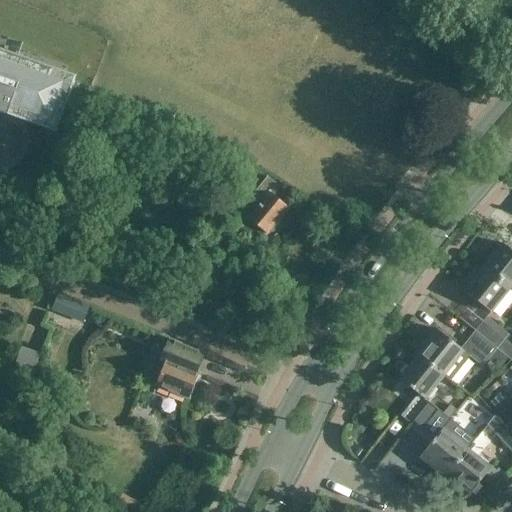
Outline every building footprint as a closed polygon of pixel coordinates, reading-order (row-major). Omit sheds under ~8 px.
[(0,112),(56,133),(65,108),(54,104),(62,81),(50,77),(53,68),(0,49),(0,112)] [(259,206),(248,219),(267,234),(288,207),(274,196),(281,188),(268,177),(249,198),(259,206)] [(511,251),(502,243),(482,267),(508,288),(511,283),(511,251)] [(508,288),(482,267),(463,291),(489,312),(508,288)] [(88,307),(59,294),(53,309),(82,321),(88,307)] [(511,337),(484,316),(473,330),(508,358),(511,361),(511,360),(511,337)] [(435,327),(415,353),(418,355),(444,376),(450,381),(470,356),(482,366),(487,359),(499,369),(508,358),(473,330),(460,347),(435,327)] [(205,354),(168,339),(152,379),(158,381),(156,385),(189,398),(199,374),(197,373),(205,354)] [(40,354),(21,347),(13,370),(32,377),(40,354)] [(399,378),(410,387),(419,394),(402,415),(412,423),(429,402),(425,399),(444,376),(418,355),(399,378)] [(511,426),(511,425),(511,407),(499,393),(489,402),(511,426)] [(429,402),(412,423),(422,431),(429,422),(441,431),(420,457),(445,477),(467,449),(443,430),(451,420),(429,402)] [(511,452),(511,433),(495,416),(487,425),(511,452)] [(467,449),(445,477),(446,478),(447,476),(470,494),(491,468),(467,449)]
